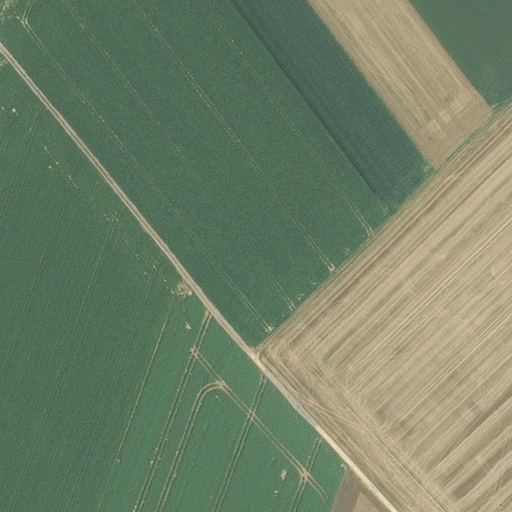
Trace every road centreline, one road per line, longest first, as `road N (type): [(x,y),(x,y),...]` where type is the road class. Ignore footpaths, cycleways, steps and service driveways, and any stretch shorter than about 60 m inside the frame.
road 1 (track): [(392,511),(214,316),(0,49)]
road 2 (track): [(252,359),(511,104)]
